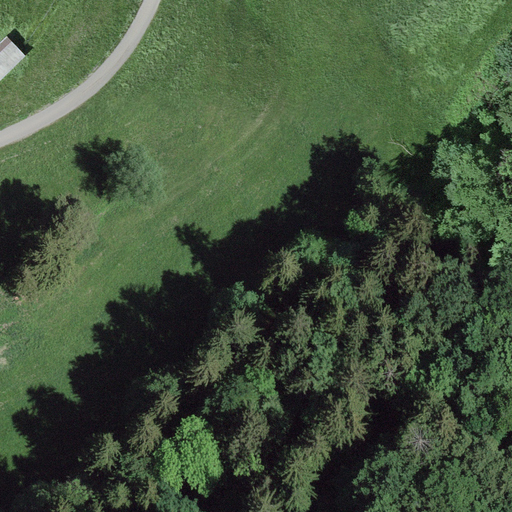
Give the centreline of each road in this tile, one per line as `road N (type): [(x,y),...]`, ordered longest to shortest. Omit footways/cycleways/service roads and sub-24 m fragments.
road 1 (track): [(511,327),(442,391),(335,511)]
road 2 (track): [(0,136),(48,116),(141,29),(155,0)]
